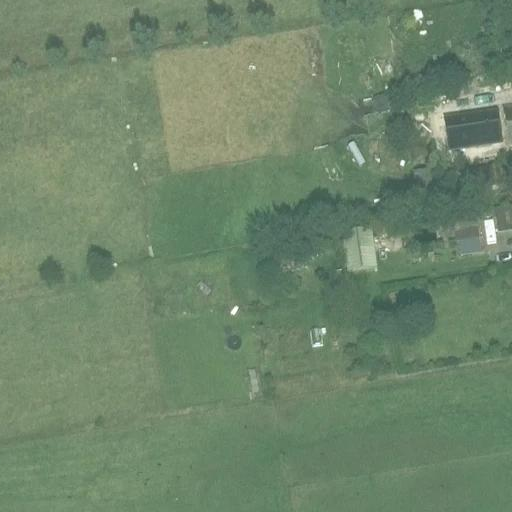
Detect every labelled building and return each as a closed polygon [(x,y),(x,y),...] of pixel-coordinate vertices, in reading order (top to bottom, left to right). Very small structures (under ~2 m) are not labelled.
[(329,69),(350,69),(349,58),(329,58),(329,69)] [(508,148),(511,147),(511,107),(502,109),(508,148)] [(500,144),(495,115),(446,122),(450,151),(500,144)] [(511,209),(494,212),(498,238),(511,235),(511,209)] [(347,228),(370,222),(368,214),(345,219),(347,228)] [(455,244),(479,241),(476,216),(452,219),(455,244)] [(375,250),(376,229),(362,229),(362,250),(375,250)]
